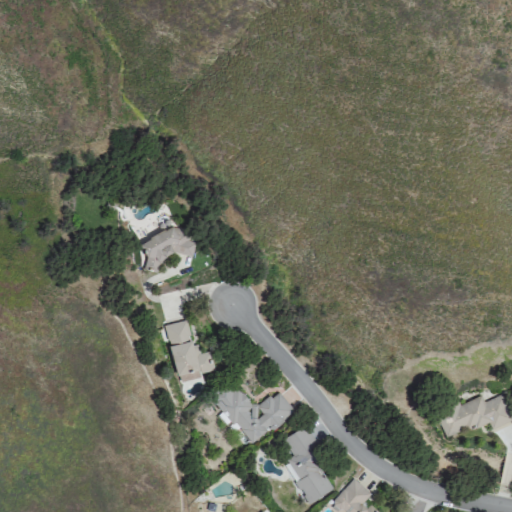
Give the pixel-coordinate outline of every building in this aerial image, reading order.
[(191,256),(193,242),(186,241),(184,235),(175,233),(171,226),(137,241),(144,257),(142,267),(156,270),(158,259),(173,252),(191,256)] [(163,325),(176,380),(213,372),(208,350),(194,354),(186,320),(163,325)] [(248,443),(293,413),(277,389),(250,407),(236,387),(229,392),(224,385),(208,396),(219,413),(217,415),(223,425),(227,423),(232,431),(238,427),(248,443)] [(443,437),(486,420),(490,428),(510,421),(500,395),(481,402),(479,396),(458,404),(457,404),(434,413),(443,437)] [(332,489),(308,448),(314,445),(303,425),(280,439),(291,456),(281,461),(307,504),(332,489)] [(376,511),(365,501),(370,496),(353,479),(325,507),(330,511),(337,511),(341,509),(344,511),(376,511)]
